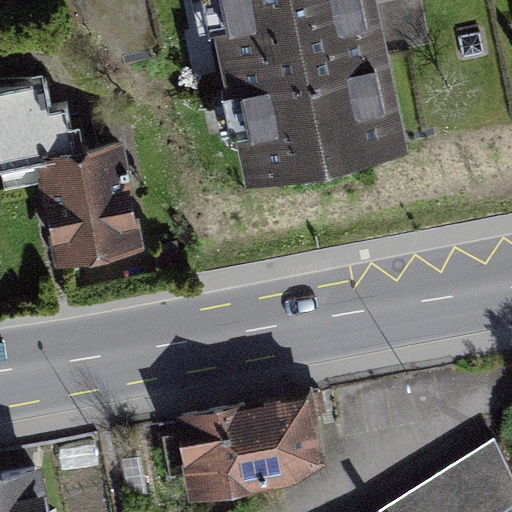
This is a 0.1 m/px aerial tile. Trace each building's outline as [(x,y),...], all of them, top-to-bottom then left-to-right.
[(209,0),(248,181),(404,147),(382,45),(372,0),(209,0)] [(33,155),(48,260),(130,248),(115,143),(33,155)] [(307,390),(189,412),(203,486),(321,464),(318,444),(307,390)] [(496,511),(511,506),(511,458),(507,446),(335,511),(496,511)] [(0,465),(0,511),(46,511),(37,459),(0,465)]
